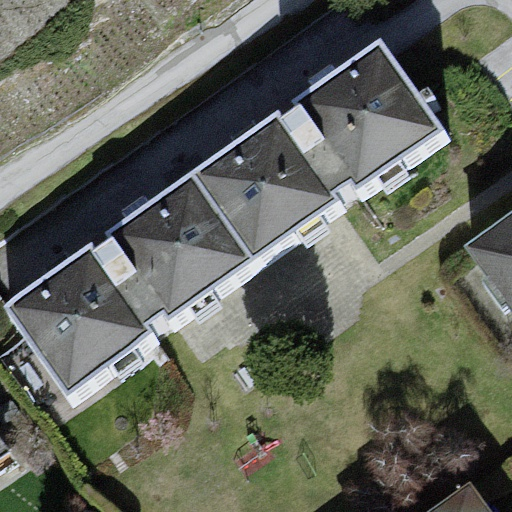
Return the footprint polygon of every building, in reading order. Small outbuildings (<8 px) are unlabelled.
[(384,55),(293,119),(357,206),(446,144),(384,55)] [(357,206),(293,119),(201,184),(263,273),(357,206)] [(263,273),(201,184),(108,249),(172,338),(263,273)] [(511,220),(471,250),(511,308),(511,220)] [(172,338),(108,249),(12,318),(76,407),(172,338)] [(491,511),(477,492),(448,511),(491,511)]
